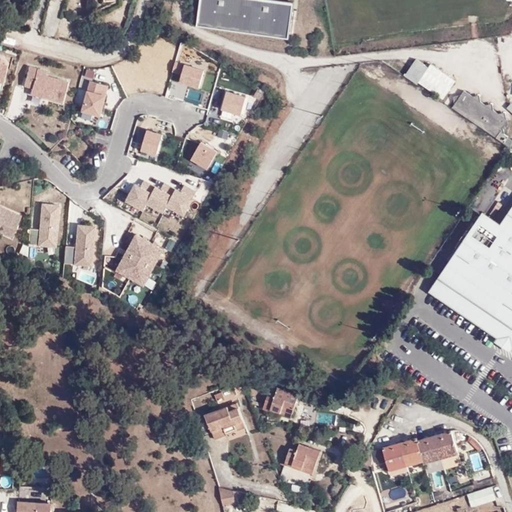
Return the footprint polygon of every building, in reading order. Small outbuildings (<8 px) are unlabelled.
[(198,0),(195,25),(288,38),(293,1),(286,0),(198,0)] [(161,35),(152,33),(149,41),(158,43),(161,35)] [(180,83),(199,89),(205,72),(176,63),(173,72),(182,75),(180,83)] [(456,82),(429,64),(418,79),(445,98),(456,82)] [(31,93),(63,101),(68,80),(46,74),(47,69),(30,65),(25,84),(33,86),(31,93)] [(91,82),(83,111),(100,116),(106,96),(105,96),(108,87),(91,82)] [(510,147),(511,143),(511,141),(509,139),(509,137),(502,132),(510,122),(465,91),(453,108),(510,147)] [(239,114),(244,97),(225,92),(220,109),(239,114)] [(158,156),(163,137),(149,133),(143,152),(158,156)] [(208,169),(217,153),(201,144),(192,160),(208,169)] [(133,184),(124,200),(141,210),(145,203),(162,212),(165,205),(182,214),(194,192),(182,185),(179,192),(162,183),(159,189),(142,180),(138,187),(133,184)] [(57,245),(60,203),(43,202),(41,228),(31,227),(30,243),(57,245)] [(23,213),(7,206),(5,211),(0,209),(0,230),(13,236),(23,213)] [(511,209),(499,229),(481,217),(431,291),(500,338),(498,342),(509,350),(511,346),(511,209)] [(92,266),(96,226),(78,225),(76,247),(66,246),(65,263),(92,266)] [(143,286),(162,251),(136,236),(116,271),(143,286)] [(294,419),(303,394),(281,387),(279,394),(272,391),(266,408),(273,411),(274,408),(283,412),(282,415),(294,419)] [(225,391),(218,392),(220,400),(227,398),(225,391)] [(239,401),(230,405),(233,410),(241,407),(239,401)] [(247,425),(241,407),(233,410),(230,405),(207,413),(216,436),(247,425)] [(426,463),(460,453),(456,434),(421,443),(420,440),(386,449),(389,462),(391,469),(425,460),(426,463)] [(315,475),(325,452),(304,443),(300,450),(294,448),(287,464),(315,475)] [(389,462),(386,449),(375,452),(379,465),(389,462)] [(368,465),(374,467),(376,459),(368,457),(363,464),(368,465)] [(247,490),(220,483),(225,504),(238,502),(238,498),(248,498),(247,490)] [(467,494),(471,507),(497,499),(492,485),(467,494)] [(279,499),(259,493),(258,496),(274,501),(274,504),(278,505),(279,499)] [(52,511),(52,503),(19,501),(18,511),(52,511)]
